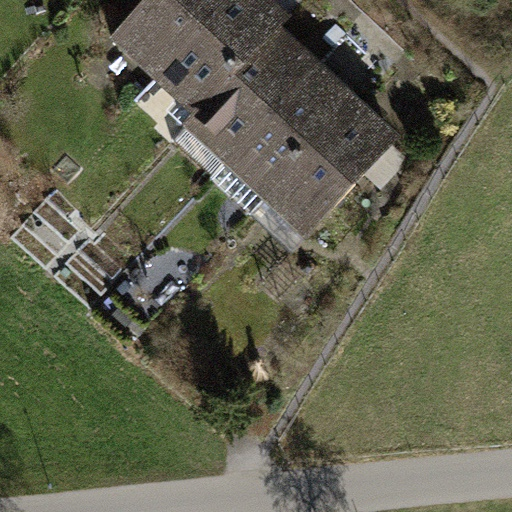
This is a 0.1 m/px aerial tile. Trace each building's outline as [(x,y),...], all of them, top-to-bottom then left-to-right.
[(154,0),(123,33),(164,71),(230,0),(154,0)] [(256,0),(230,0),(164,71),(204,108),(272,34),(282,24),(256,0)] [(272,34),(204,108),(194,118),(234,155),(312,71),(272,34)] [(351,108),(312,71),(234,155),(273,192),(351,108)] [(401,154),(351,108),(273,192),(314,229),(378,160),(387,169),(401,154)]
